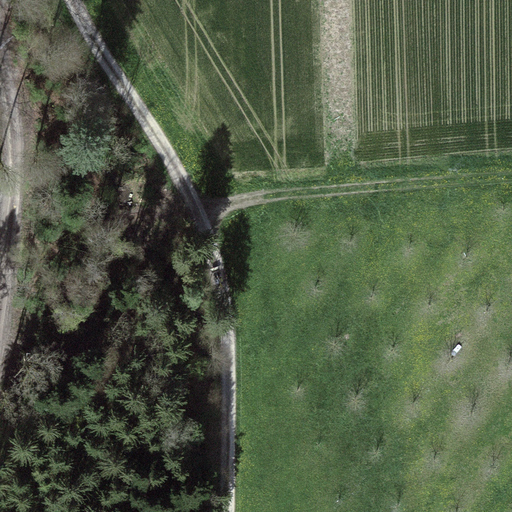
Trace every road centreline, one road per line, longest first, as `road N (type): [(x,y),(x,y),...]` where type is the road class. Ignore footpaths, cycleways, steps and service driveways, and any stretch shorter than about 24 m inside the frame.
road 1 (track): [(227,511),(228,351),(205,217),(70,0)]
road 2 (track): [(205,217),(235,200),(279,192),(511,174)]
road 3 (track): [(0,43),(15,126),(0,293)]
